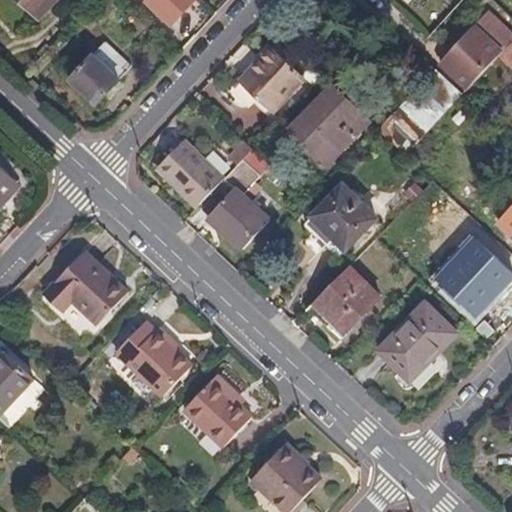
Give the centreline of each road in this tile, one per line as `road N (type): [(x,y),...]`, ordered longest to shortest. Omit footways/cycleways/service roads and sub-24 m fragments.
road 1 (residential): [(92,177),(407,468)]
road 2 (residential): [(257,0),(92,177)]
road 3 (residential): [(407,468),(511,357)]
road 4 (residential): [(92,177),(0,276)]
road 5 (residential): [(0,90),(92,177)]
